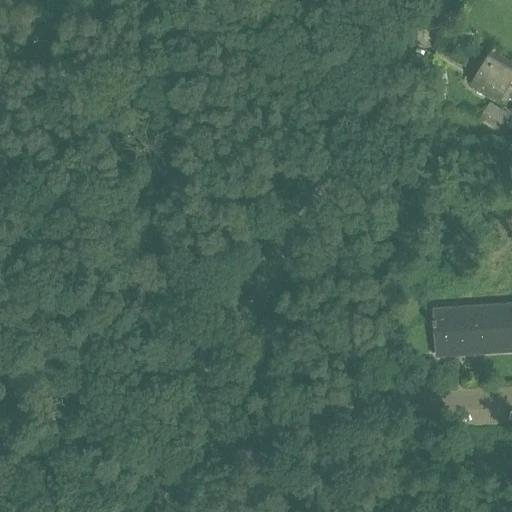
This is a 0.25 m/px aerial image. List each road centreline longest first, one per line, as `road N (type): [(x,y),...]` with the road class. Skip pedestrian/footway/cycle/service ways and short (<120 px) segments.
road 1 (unclassified): [(146,511),(143,464),(442,0)]
road 2 (unclassified): [(155,511),(221,457),(364,406)]
